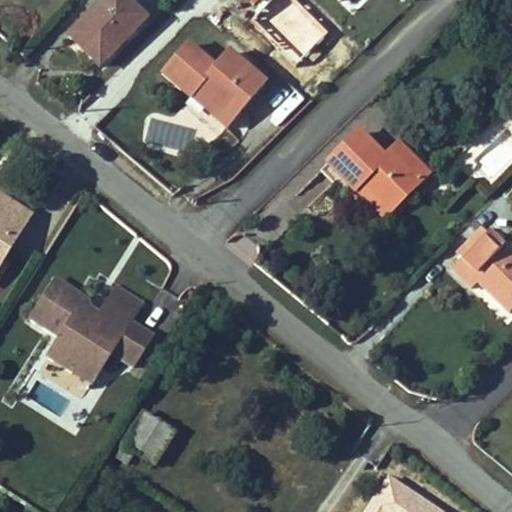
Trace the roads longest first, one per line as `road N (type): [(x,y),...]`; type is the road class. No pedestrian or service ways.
road 1 (residential): [(193,250),(460,0)]
road 2 (residential): [(428,441),(193,250)]
road 3 (residential): [(193,250),(0,93)]
